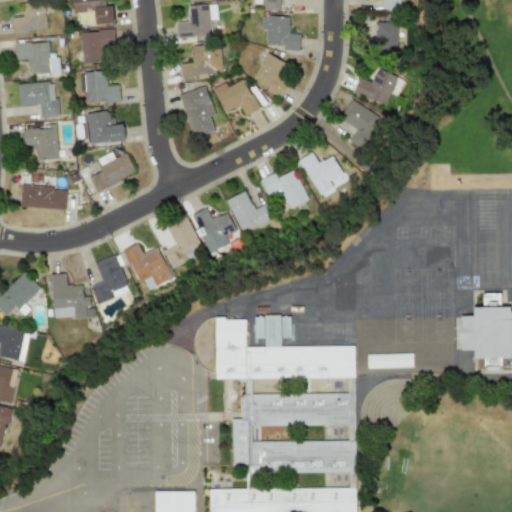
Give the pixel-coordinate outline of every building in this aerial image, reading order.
[(71,0),(105,0),(106,8),(85,10),(85,12),(73,13),(71,0)] [(279,11),(279,0),(259,0),(259,10),(279,11)] [(381,0),(381,10),(397,11),(397,0),(381,0)] [(23,4),(43,1),(46,28),(13,34),(11,18),(23,17),(23,4)] [(209,19),(215,19),(215,4),(186,5),(187,22),(175,22),(175,37),(209,36),(209,19)] [(96,26),(94,9),(113,8),(115,24),(96,26)] [(298,50),(298,34),(287,33),(288,17),(260,16),(259,29),(264,30),(264,45),(281,45),(281,50),(298,50)] [(365,38),(365,50),(395,49),(394,22),(373,23),(374,38),(365,38)] [(80,63),(105,62),(104,46),(112,46),(111,30),(79,31),(80,63)] [(14,43),(30,42),(30,44),(47,43),(49,74),(30,75),(29,65),(27,65),(27,59),(15,60),(14,43)] [(190,46),(190,62),(179,63),(180,80),(206,78),(206,71),(219,71),(218,45),(190,46)] [(250,81),(280,96),(287,82),(277,77),(284,63),(265,53),(250,81)] [(351,94),(384,104),(387,93),(396,96),(402,78),(374,69),(370,82),(356,77),(351,94)] [(83,73),(105,71),(107,86),(119,85),(121,102),(104,103),(104,102),(86,104),(83,73)] [(257,109),(242,78),(225,87),(223,83),(211,88),(223,112),(238,105),(243,116),(257,109)] [(16,85),(49,81),(49,84),(52,84),(54,99),(57,99),(58,116),(41,117),(39,104),(19,106),(16,85)] [(213,131),(208,115),(212,114),(203,86),(177,94),(192,138),(213,131)] [(338,119),(354,128),(347,141),(361,149),(379,117),(348,100),(338,119)] [(85,114),(105,111),(106,112),(107,112),(108,114),(109,119),(114,118),(115,127),(123,126),(125,142),(89,146),(85,114)] [(22,130),(47,128),(47,124),(56,123),(59,159),(38,161),(37,150),(35,150),(35,145),(23,146),(22,130)] [(125,153),(112,158),(109,152),(95,159),(100,171),(87,177),(94,192),(134,173),(125,153)] [(330,155),(316,163),(310,152),(296,160),(316,195),(331,187),(327,181),(340,173),(330,155)] [(275,177),(273,173),(258,179),(265,196),(279,190),(287,208),(305,200),(292,170),(275,177)] [(64,209),(65,187),(19,186),(18,207),(64,209)] [(270,218),(263,204),(252,209),(243,191),(224,200),(240,233),(270,218)] [(227,243),(225,239),(235,235),(225,212),(209,219),(205,208),(189,215),(205,253),(227,243)] [(164,226),(173,246),(162,251),(170,268),(185,261),(181,251),(197,244),(184,217),(164,226)] [(155,246),(140,253),(135,243),(121,250),(136,283),(142,280),(146,290),(170,279),(155,246)] [(94,303),(127,292),(114,255),(93,262),(100,282),(89,286),(94,303)] [(0,312),(0,296),(24,272),(40,288),(18,310),(14,307),(4,316),(0,312)] [(49,274),(52,319),(89,316),(87,284),(65,286),(64,273),(49,274)] [(477,314),(478,302),(511,302),(511,350),(477,350),(477,347),(467,346),(467,314),(477,314)] [(249,344),(358,345),(358,377),(249,376),(223,376),(223,318),(249,318),(249,344)] [(0,325),(28,331),(22,362),(0,357),(0,325)] [(16,370),(0,366),(0,401),(8,404),(16,370)] [(254,441),(359,441),(359,470),(253,469),(254,464),(236,464),(236,416),(250,416),(250,392),(359,393),(359,423),(254,422),(254,441)] [(133,511),(133,487),(198,488),(198,511),(133,511)] [(214,511),(215,487),(360,488),(360,511),(214,511)]
